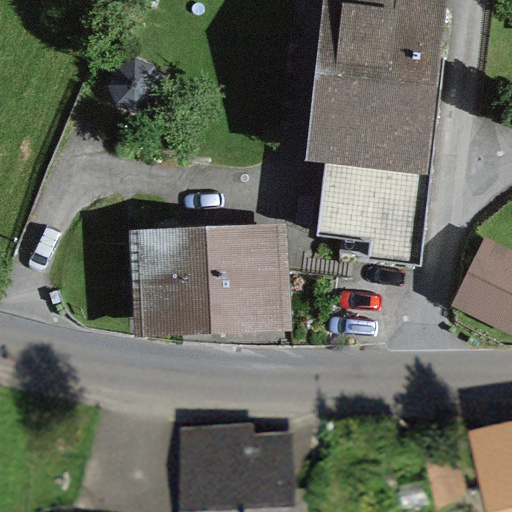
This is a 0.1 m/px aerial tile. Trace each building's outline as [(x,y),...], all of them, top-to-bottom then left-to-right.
[(347,0),(332,143),(335,144),(325,233),(382,238),(380,256),(419,260),(440,60),(423,58),(429,0),(347,0)] [(141,245),(144,319),(221,317),(221,326),(283,324),(279,239),(249,240),(249,229),(176,231),(176,243),(141,245)] [(511,269),(490,260),(471,301),(509,318),(511,311),(511,269)] [(199,430),(201,511),(282,511),(281,445),(247,446),(246,428),(199,430)] [(511,511),(511,429),(495,433),(511,511)]
